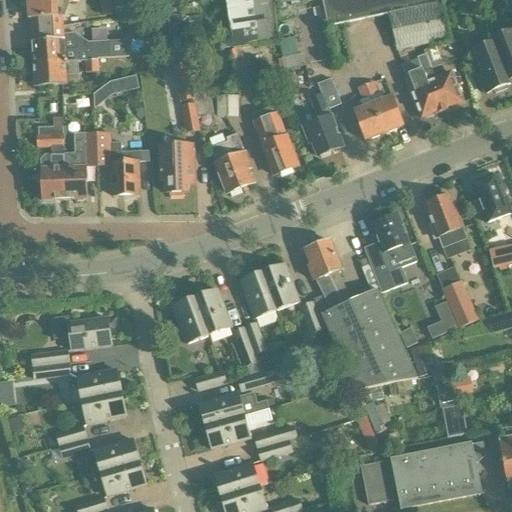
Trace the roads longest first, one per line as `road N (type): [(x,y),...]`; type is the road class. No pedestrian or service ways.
road 1 (residential): [(252,230),(22,234),(10,229),(3,207),(0,144)]
road 2 (residential): [(252,230),(511,133)]
road 3 (residential): [(184,511),(131,273)]
road 4 (residential): [(0,279),(131,273)]
road 5 (residential): [(131,273),(252,230)]
